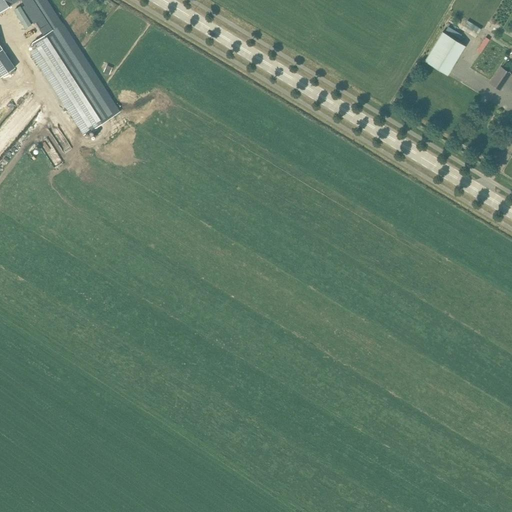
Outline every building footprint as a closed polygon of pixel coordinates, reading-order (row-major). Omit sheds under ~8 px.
[(22,0),(41,29),(40,29),(44,35),(27,46),(84,135),(121,111),(63,23),(62,24),(46,0),(0,0),(0,11),(18,0),(22,0)] [(467,21),(465,28),(479,33),(482,26),(467,21)] [(448,74),(466,45),(443,32),(426,61),(448,74)] [(482,52),(490,39),(486,36),(478,50),(482,52)] [(0,77),(10,92),(26,82),(0,43),(0,77)] [(500,90),(511,73),(502,67),(490,83),(500,90)] [(53,167),(62,163),(57,150),(48,153),(53,167)]
